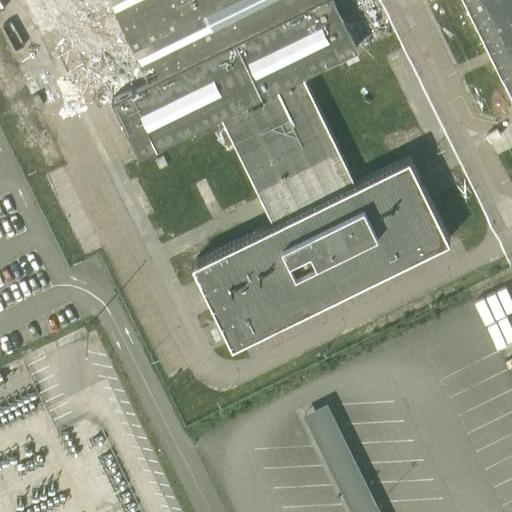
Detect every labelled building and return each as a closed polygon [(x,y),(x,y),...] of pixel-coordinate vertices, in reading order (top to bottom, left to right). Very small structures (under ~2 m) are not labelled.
[(232,343),(450,236),(409,154),(355,181),(301,72),(355,46),(332,0),(62,0),(137,153),(219,113),(272,222),(192,261),(232,343)] [(511,0),(466,0),(511,92),(511,0)] [(393,275),(286,321),(291,333),(398,288),(393,275)] [(470,431),(466,431),(506,511),(511,511),(511,406),(507,409),(507,405),(501,393),(503,414),(470,431)] [(330,400),(309,411),(332,454),(353,444),(330,400)] [(388,477),(380,478),(384,511),(442,511),(436,455),(386,461),(388,477)]
